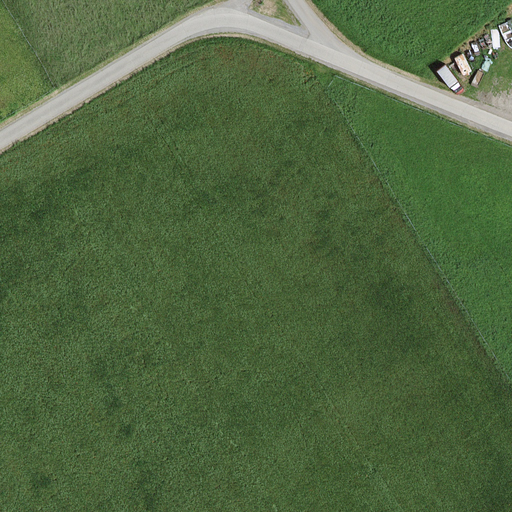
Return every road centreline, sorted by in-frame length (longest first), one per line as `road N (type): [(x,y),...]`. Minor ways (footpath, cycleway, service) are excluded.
road 1 (unclassified): [(0,141),(201,22),(242,22),(318,50)]
road 2 (unclassified): [(318,50),(511,128)]
